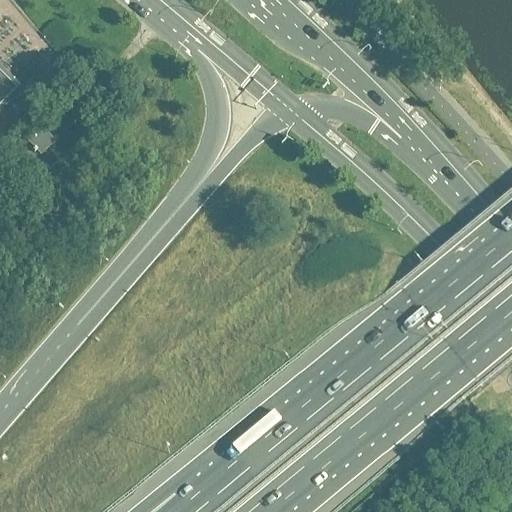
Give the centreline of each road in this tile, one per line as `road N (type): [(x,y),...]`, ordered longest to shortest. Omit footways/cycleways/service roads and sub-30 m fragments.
road 1 (motorway): [(511,233),(182,505)]
road 2 (secondary): [(288,108),(427,236),(511,333)]
road 3 (motorway): [(269,511),(511,311)]
road 4 (motorway): [(167,229),(0,425)]
road 5 (motorway): [(169,3),(200,54),(215,115),(211,144),(167,229)]
road 6 (secondary): [(407,126),(270,0)]
road 7 (motorway): [(288,108),(167,229)]
road 8 (secondary): [(511,251),(407,126)]
road 9 (secondary): [(169,3),(288,108)]
road 10 (motorway): [(407,126),(374,126),(331,106),(288,108)]
